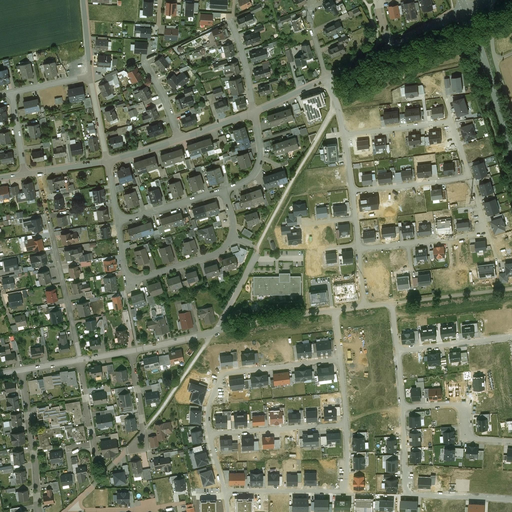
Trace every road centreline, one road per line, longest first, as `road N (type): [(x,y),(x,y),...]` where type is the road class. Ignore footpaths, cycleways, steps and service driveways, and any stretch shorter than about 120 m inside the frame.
road 1 (residential): [(401,408),(404,494),(511,500)]
road 2 (residential): [(38,172),(80,360)]
road 3 (residential): [(344,425),(345,491),(224,491)]
road 4 (residential): [(209,433),(221,373),(339,359)]
road 5 (residential): [(126,281),(223,249),(233,228),(223,190)]
road 6 (secondary): [(466,10),(511,148)]
road 7 (residential): [(401,408),(464,405),(464,438),(511,441)]
road 8 (residential): [(21,370),(37,511)]
road 9 (residential): [(344,425),(209,433)]
road 10 (residential): [(213,333),(334,311)]
road 11 (residential): [(391,303),(511,289)]
